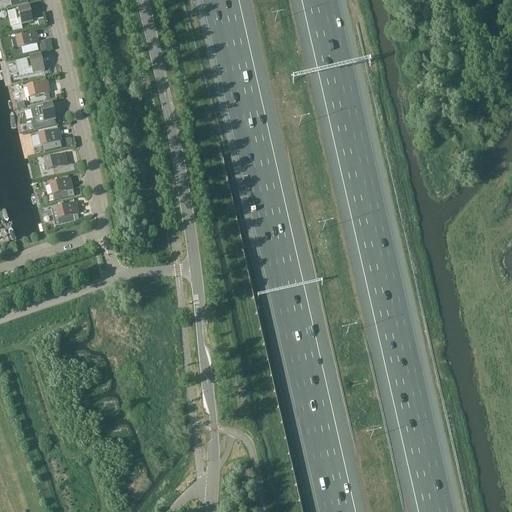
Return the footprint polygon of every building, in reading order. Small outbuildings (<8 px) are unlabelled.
[(13,11),(8,12),(11,27),(21,24),(21,25),(32,22),(29,8),(14,11),(13,11)] [(45,25),(43,19),(36,20),(38,27),(45,25)] [(35,34),(16,38),(19,49),(21,48),(22,55),(38,51),(36,44),(37,44),(35,34)] [(51,49),(49,40),(39,43),(41,52),(50,50),(51,49)] [(26,59),(16,62),(19,76),(33,73),(43,71),(40,56),(26,59)] [(48,93),(46,82),(27,87),(30,97),(44,94),(48,93)] [(32,122),(30,122),(32,131),(54,126),(53,120),(55,119),(51,105),(37,108),(30,110),(32,119),(31,119),(32,122)] [(41,146),(60,142),(57,131),(39,135),(41,146)] [(47,170),(66,166),(63,155),(45,160),(47,170)] [(69,180),(50,184),(53,195),(54,201),(73,197),(71,190),(69,180)] [(56,208),(50,210),(54,227),(75,222),(73,216),(77,215),(75,204),(56,208)] [(0,251),(2,256),(13,252),(11,246),(0,249),(0,251)]
